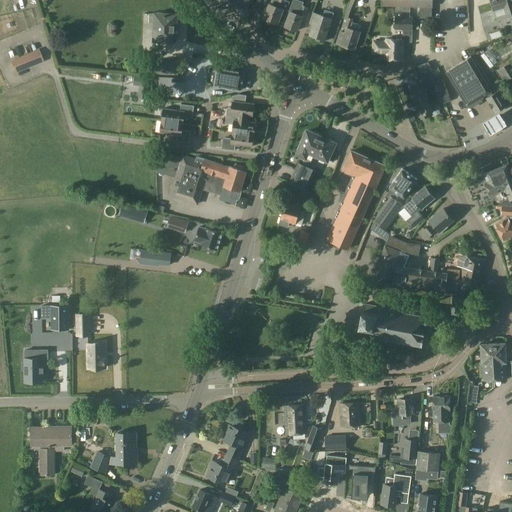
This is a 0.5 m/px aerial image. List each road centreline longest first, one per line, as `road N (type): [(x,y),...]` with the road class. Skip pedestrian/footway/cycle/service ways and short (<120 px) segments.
road 1 (residential): [(195,398),(425,381),(452,367),(482,335),(508,326)]
road 2 (unknown): [(266,171),(73,135),(32,13)]
road 3 (residential): [(503,311),(483,319),(445,357),(415,369),(202,380)]
road 4 (secondary): [(202,380),(299,86)]
road 5 (residential): [(412,150),(379,72),(254,48)]
road 6 (unclassified): [(0,404),(195,398)]
road 7 (tertiary): [(503,311),(490,250),(455,193),(451,161)]
road 8 (secondary): [(412,150),(299,86)]
road 9 (secondary): [(148,511),(195,398)]
